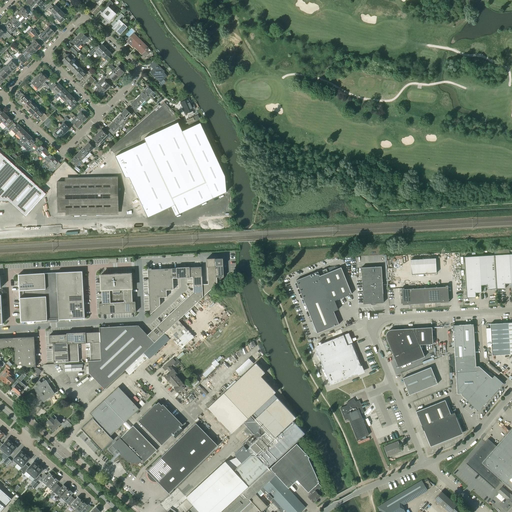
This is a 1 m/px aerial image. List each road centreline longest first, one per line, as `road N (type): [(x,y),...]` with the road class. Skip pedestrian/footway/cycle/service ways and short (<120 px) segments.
road 1 (unclassified): [(424,463),(371,332),(375,322),(511,311)]
road 2 (unclassified): [(91,267),(9,271),(12,328)]
road 3 (residential): [(101,114),(61,152),(0,99)]
